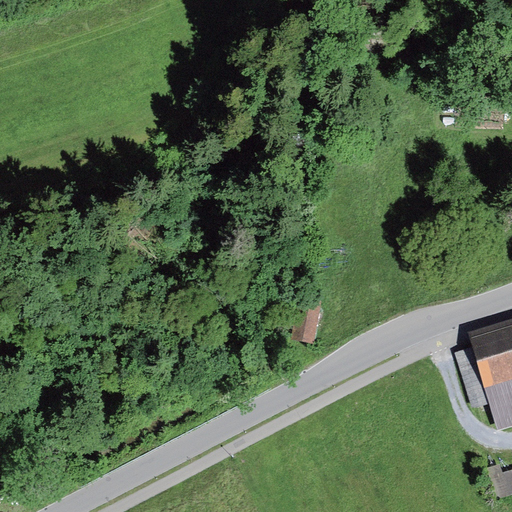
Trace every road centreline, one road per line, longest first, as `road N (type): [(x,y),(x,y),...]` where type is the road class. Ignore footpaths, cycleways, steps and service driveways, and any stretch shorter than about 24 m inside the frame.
road 1 (tertiary): [(63,511),(353,361),(511,296)]
road 2 (track): [(436,324),(460,405),(478,435),(511,446)]
